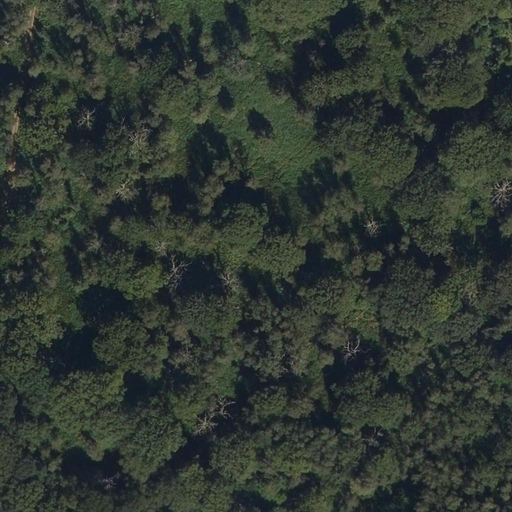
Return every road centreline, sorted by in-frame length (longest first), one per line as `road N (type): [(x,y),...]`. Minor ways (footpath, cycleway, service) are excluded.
road 1 (track): [(247,511),(0,321)]
road 2 (track): [(0,217),(33,0)]
